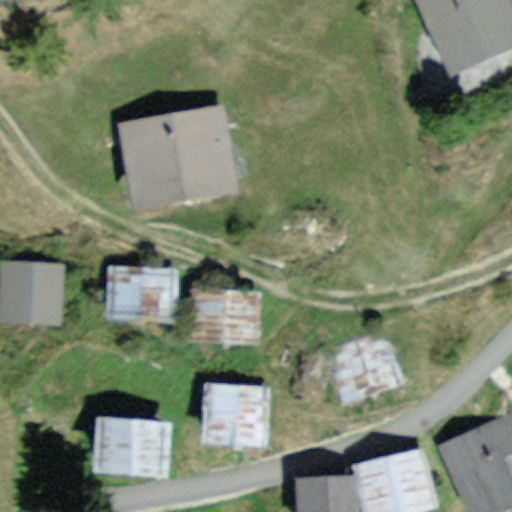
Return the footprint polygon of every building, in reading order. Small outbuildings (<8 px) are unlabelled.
[(511,36),(496,0),(423,0),(451,64),(511,37),(511,36)] [(215,117),(128,133),(140,201),(228,185),(215,117)] [(55,271),(5,270),(3,317),(54,319),(55,271)] [(170,274),(113,272),(111,312),(169,314),(170,274)] [(255,299),(197,296),(195,335),(253,337),(255,299)] [(263,394),(209,391),(207,437),(261,440),(263,394)] [(511,432),(507,423),(447,449),(474,511),(484,511),(511,500),(511,484),(498,452),(511,446),(511,432)] [(163,429),(101,425),(98,467),(160,471),(163,429)] [(426,447),(361,463),(372,511),(419,511),(440,507),(426,447)] [(354,511),(353,485),(294,490),(295,511),(354,511)]
